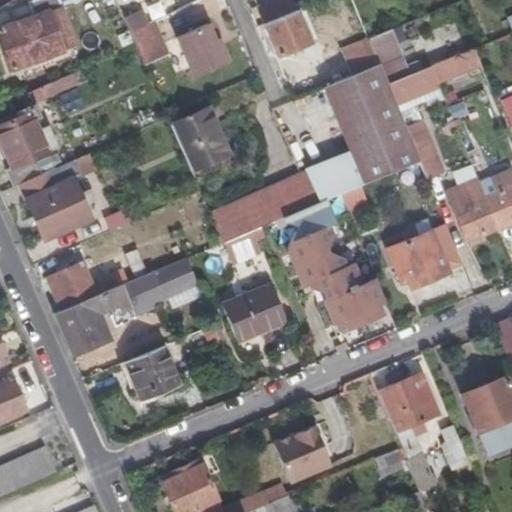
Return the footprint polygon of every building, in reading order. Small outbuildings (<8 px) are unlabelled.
[(42,11),(55,5),(52,0),(30,0),(23,3),(27,15),(0,24),(0,47),(7,68),(18,64),(68,45),(67,44),(56,48),(42,11)] [(278,0),(261,0),(250,5),(257,22),(283,11),(278,0)] [(69,43),(55,5),(42,11),(56,48),(67,44),(69,43)] [(120,15),(124,23),(141,16),(138,8),(120,15)] [(292,9),(260,23),(274,54),(309,39),(303,25),(299,26),(292,9)] [(141,16),(124,23),(131,39),(155,29),(151,19),(144,22),(141,16)] [(210,20),(174,35),(192,75),(232,58),(226,44),(221,46),(210,20)] [(133,44),(141,62),(164,51),(155,29),(131,39),(133,44)] [(348,74),(376,62),(365,36),(339,48),(348,74)] [(428,64),(435,80),(477,62),(471,46),(428,64)] [(317,200),(415,159),(407,139),(403,140),(381,83),(384,82),(376,62),(348,74),(325,84),(351,146),(303,167),(317,200)] [(435,80),(428,64),(384,82),(393,103),(437,84),(435,80)] [(51,80),(24,91),(28,98),(55,88),(51,80)] [(508,127),(511,125),(511,92),(500,96),(508,127)] [(63,116),(80,108),(74,94),(57,102),(63,116)] [(167,123),(186,168),(225,152),(205,107),(167,123)] [(9,185),(37,173),(29,155),(42,149),(25,111),(0,122),(0,146),(8,164),(2,167),(9,185)] [(407,139),(415,159),(423,177),(439,170),(417,118),(401,125),(407,139)] [(71,159),(79,174),(93,166),(85,152),(71,159)] [(74,173),(68,160),(42,171),(49,188),(23,199),(39,238),(88,216),(70,175),(74,173)] [(494,225),(495,226),(511,218),(511,185),(504,168),(487,174),(492,189),(481,193),(494,225)] [(296,170),(204,208),(219,241),(258,225),(310,203),(296,170)] [(494,225),(481,193),(451,207),(464,240),(495,226),(494,225)] [(123,208),(102,216),(107,228),(127,220),(123,208)] [(453,250),(441,222),(390,244),(400,270),(407,269),(412,282),(444,269),(439,256),(453,250)] [(151,298),(161,294),(192,280),(182,256),(92,294),(58,308),(51,311),(69,352),(108,336),(103,322),(94,327),(91,321),(101,317),(116,310),(121,320),(134,314),(133,312),(153,303),(151,298)] [(44,276),(58,308),(92,294),(78,261),(44,276)] [(267,281),(216,303),(231,338),(282,317),(267,281)] [(511,334),(504,316),(488,322),(506,366),(511,363),(511,334)] [(94,327),(103,322),(101,317),(91,321),(94,327)] [(158,343),(119,361),(136,400),(175,382),(158,343)] [(375,395),(397,445),(416,489),(431,482),(419,451),(415,452),(403,422),(432,410),(418,376),(375,395)] [(511,441),(511,408),(498,376),(458,394),(483,453),(511,441)] [(7,377),(0,380),(0,416),(20,407),(7,377)] [(449,457),(461,452),(449,423),(436,427),(449,457)] [(268,441),(285,480),(325,464),(324,462),(309,424),(268,441)] [(0,464),(0,493),(52,471),(41,447),(0,464)] [(394,447),(374,455),(381,472),(401,464),(394,447)] [(172,511),(238,511),(254,506),(249,492),(217,507),(195,457),(156,474),(172,511)] [(291,490),(259,504),(262,511),(281,511),(297,505),(291,490)]
